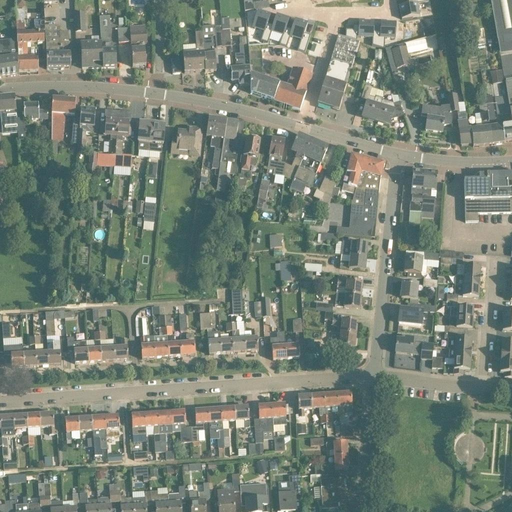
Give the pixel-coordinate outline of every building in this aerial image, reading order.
[(26,23),(25,0),(17,0),(18,23),(26,23)] [(427,0),(408,0),(406,0),(406,1),(407,6),(399,8),(401,21),(419,18),(417,6),(428,4),(427,0)] [(511,0),(489,0),(499,56),(511,54),(511,0)] [(271,33),(273,27),(272,27),(267,25),(270,16),(257,12),(252,28),(263,32),(260,42),(268,44),(271,33)] [(84,14),(74,15),(75,34),(85,34),(84,14)] [(273,27),(271,33),(282,36),(279,46),(286,49),(290,38),(289,38),(292,31),(291,31),(286,29),(289,20),(276,16),(272,27),(273,27)] [(112,45),(110,45),(109,19),(100,19),(101,44),(102,64),(102,69),(102,70),(116,69),(115,51),(112,52),(112,45)] [(294,21),(291,31),(292,31),(289,38),(290,38),(301,41),(297,52),(305,54),(310,37),(304,35),(307,25),(294,21)] [(345,31),(345,39),(356,42),(357,38),(372,39),(373,33),(374,24),(358,23),(358,27),(352,26),(352,31),(345,31)] [(16,25),(17,46),(18,73),(38,72),(37,50),(27,50),(27,45),(44,44),(43,33),(44,33),(44,24),(40,24),(40,28),(34,28),(34,33),(24,34),(24,24),(16,25)] [(372,39),(372,47),(384,51),(385,40),(395,40),(396,25),(380,24),(380,33),(373,33),(372,39)] [(46,48),(68,48),(68,34),(60,34),(60,27),(44,27),(45,42),(46,42),(46,48)] [(221,28),(214,28),(214,32),(215,37),(216,49),(224,49),(222,32),(222,28),(221,28)] [(118,45),(130,44),(130,35),(129,30),(117,30),(118,45)] [(483,30),(474,31),(476,46),(485,45),(483,30)] [(230,31),(222,32),(224,49),(231,48),(230,31)] [(130,35),(130,44),(132,68),(146,68),(144,51),(137,51),(137,44),(147,43),(146,34),(130,35)] [(182,56),(183,65),(184,75),(204,73),(205,74),(202,40),(202,34),(195,34),(196,46),(197,55),(182,56)] [(202,40),(205,74),(216,73),(213,37),(208,38),(208,40),(202,40)] [(339,112),(341,102),(359,44),(356,43),(345,39),(338,37),(320,96),(317,105),(318,106),(319,104),(331,107),(330,109),(339,112)] [(236,71),(230,71),(231,80),(231,84),(239,84),(239,88),(250,87),(249,73),(247,49),(248,49),(247,39),(239,39),(240,55),(240,58),(235,59),(236,71)] [(443,39),(436,41),(439,53),(446,52),(443,39)] [(81,45),(82,60),(82,70),(97,69),(97,65),(102,64),(101,44),(81,45)] [(0,47),(0,60),(0,61),(2,79),(18,77),(18,73),(17,46),(0,47)] [(70,48),(68,48),(46,48),(46,72),(47,72),(47,70),(57,69),(57,68),(59,68),(59,70),(62,70),(70,70),(70,48)] [(405,49),(391,52),(395,71),(410,67),(405,49)] [(181,75),(179,60),(171,61),(172,76),(181,75)] [(254,72),(249,73),(250,87),(251,95),(300,112),(305,95),(312,76),(293,70),(287,88),(263,80),(262,70),(254,70),(254,72)] [(493,85),(504,83),(502,71),(491,73),(493,85)] [(496,96),(505,94),(504,86),(495,88),(496,96)] [(365,87),(360,102),(366,104),(365,109),(362,119),(376,123),(382,102),(382,100),(376,98),(375,99),(369,97),(371,89),(369,88),(365,87)] [(447,98),(449,107),(450,114),(459,112),(456,96),(447,98)] [(0,114),(0,120),(16,118),(15,98),(0,99),(0,114)] [(494,105),(495,105),(497,116),(509,115),(507,98),(494,100),(494,105)] [(74,117),(75,102),(52,100),(51,115),(51,143),(59,142),(62,142),(62,125),(64,124),(65,116),(74,117)] [(393,105),(382,102),(376,123),(389,127),(391,121),(403,118),(399,103),(393,105)] [(478,131),(471,132),(473,148),(479,148),(491,147),(489,129),(487,106),(486,106),(486,105),(481,106),(479,106),(481,121),(476,122),(478,131)] [(493,105),(487,106),(489,129),(491,147),(504,145),(501,128),(496,128),(493,105)] [(31,119),(32,121),(48,120),(47,112),(38,113),(38,106),(23,107),(24,120),(31,119)] [(422,108),(421,119),(420,126),(426,126),(425,132),(442,134),(443,127),(452,126),(450,114),(449,107),(441,109),(440,110),(422,108)] [(78,142),(78,147),(77,150),(84,151),(85,134),(93,135),(94,129),(95,113),(80,112),(79,128),(78,142)] [(115,157),(118,114),(106,114),(105,129),(103,129),(103,137),(110,137),(110,142),(109,142),(109,156),(115,157)] [(118,114),(115,157),(114,168),(131,169),(131,157),(121,156),(122,143),(122,138),(130,139),(130,131),(129,131),(130,115),(118,114)] [(473,148),(471,132),(471,131),(467,131),(465,115),(457,116),(461,148),(473,146),(473,148)] [(219,171),(226,122),(223,122),(208,120),(207,130),(206,137),(211,138),(210,149),(215,149),(212,170),(219,171)] [(226,122),(219,171),(213,212),(221,213),(227,175),(236,176),(243,133),(237,132),(238,124),(230,123),(226,122)] [(150,153),(150,144),(152,126),(145,125),(139,125),(138,143),(137,152),(150,153)] [(152,126),(150,144),(150,153),(161,154),(162,146),(163,146),(164,127),(152,126)] [(511,131),(511,126),(501,128),(504,145),(504,143),(511,142),(511,131)] [(199,158),(201,140),(202,130),(191,129),(191,134),(178,133),(177,141),(172,140),(171,151),(188,153),(187,157),(199,158)] [(291,168),(285,165),(284,179),(293,182),(311,141),(298,136),(291,152),(297,155),(291,168)] [(256,161),(257,154),(259,144),(258,143),(257,141),(253,141),(252,142),(246,141),(243,157),(240,157),(239,165),(242,165),(241,171),(248,172),(249,167),(255,168),(256,161)] [(273,177),(284,179),(285,165),(280,164),(284,143),(272,141),(267,171),(274,172),(273,177)] [(328,149),(311,141),(293,182),(289,190),(302,196),(305,187),(310,189),(328,149)] [(354,196),(357,187),(359,177),(364,160),(351,156),(346,174),(344,173),(343,178),(345,179),(341,193),(354,196)] [(364,160),(359,177),(357,187),(378,192),(380,180),(384,165),(364,160)] [(88,166),(86,186),(94,187),(96,167),(88,166)] [(238,180),(235,192),(244,193),(247,172),(241,171),(239,180),(238,180)] [(511,176),(498,176),(498,215),(511,214),(511,171),(511,176)] [(421,214),(424,174),(412,173),(411,191),(411,197),(412,197),(411,204),(410,204),(409,213),(421,214)] [(424,174),(421,214),(421,219),(432,220),(433,213),(433,208),(434,208),(435,193),(437,175),(424,174)] [(477,216),(498,215),(498,176),(474,177),(474,181),(464,181),(464,202),(465,224),(477,224),(477,216)] [(330,200),(334,189),(336,182),(325,177),(318,192),(316,191),(313,199),(328,206),(330,200)] [(40,180),(39,196),(50,196),(50,180),(40,180)] [(260,183),(258,200),(266,201),(268,185),(260,183)] [(375,228),(378,192),(357,187),(354,196),(350,212),(349,230),(337,229),(336,236),(338,236),(371,239),(372,228),(375,228)] [(339,190),(334,189),(330,200),(336,201),(339,190)] [(137,215),(136,220),(143,221),(143,217),(144,203),(136,203),(135,215),(137,215)] [(145,205),(143,223),(153,225),(155,206),(145,205)] [(338,236),(336,236),(321,235),(320,242),(338,244),(338,236)] [(281,237),(269,237),(270,250),(281,249),(281,237)] [(341,256),(350,257),(366,259),(367,246),(351,244),(342,243),(341,256)] [(438,263),(438,260),(439,257),(424,255),(424,262),(438,263)] [(349,271),(348,271),(364,272),(366,259),(350,257),(349,264),(340,263),(339,270),(349,271)] [(420,275),(422,260),(405,259),(403,274),(420,275)] [(288,263),(280,264),(281,283),(289,282),(288,263)] [(304,265),(303,272),(321,274),(321,266),(304,265)] [(480,268),(464,267),(463,278),(479,279),(479,278),(480,268)] [(454,288),(463,288),(479,289),(479,279),(463,278),(455,277),(454,288)] [(422,288),(436,290),(437,282),(423,281),(422,288)] [(362,284),(346,283),(337,282),(337,288),(346,289),(345,296),(361,298),(362,284)] [(409,301),(409,306),(417,307),(418,301),(416,301),(417,286),(402,285),(401,300),(409,301)] [(479,289),(463,288),(454,288),(454,295),(462,295),(462,299),(478,300),(479,289)] [(241,291),(231,292),(233,317),(243,316),(241,291)] [(254,317),(254,301),(249,301),(249,291),(246,291),(247,318),(254,317)] [(344,309),(344,310),(359,311),(361,298),(345,296),(336,295),(334,308),(344,309)] [(450,309),(449,319),(472,320),(473,309),(457,308),(457,303),(446,303),(446,309),(450,309)] [(317,305),(316,312),(331,314),(332,307),(317,305)] [(419,307),(417,307),(409,306),(408,306),(407,311),(400,311),(398,325),(420,327),(421,313),(418,313),(419,307)] [(331,314),(316,312),(305,310),(302,326),(323,329),(324,321),(331,322),(333,314),(331,314)] [(503,322),(511,322),(511,311),(503,311),(503,322)] [(200,331),(207,331),(210,331),(209,315),(199,316),(200,331)] [(153,338),(154,346),(155,360),(168,359),(167,346),(165,317),(159,318),(160,330),(161,335),(159,335),(159,338),(153,338)] [(165,317),(167,346),(168,359),(181,358),(180,345),(175,345),(174,337),(172,337),(170,317),(165,317)] [(445,328),(444,334),(455,335),(456,330),(472,331),(472,320),(449,319),(449,328),(445,328)] [(301,321),(292,322),(293,334),(301,333),(301,321)] [(341,328),(340,335),(356,336),(357,323),(341,321),(332,321),(332,327),(341,328)] [(511,322),(503,322),(502,333),(511,333),(511,322)] [(46,338),(55,338),(54,323),(45,323),(46,338)] [(1,324),(2,341),(10,340),(9,324),(1,324)] [(232,333),(232,341),(233,354),(245,354),(244,340),(240,341),(239,332),(237,332),(237,324),(231,325),(232,333)] [(252,340),(244,340),(245,354),(258,353),(256,331),(251,332),(252,340)] [(94,351),(87,351),(88,364),(101,364),(100,350),(100,342),(99,334),(93,334),(94,342),(93,342),(94,351)] [(207,335),(208,346),(208,356),(221,355),(220,342),(220,334),(207,335)] [(471,341),(461,340),(455,340),(455,335),(444,334),(444,340),(447,340),(446,350),(449,350),(471,351),(471,341)] [(186,344),(180,345),(181,358),(195,357),(193,335),(185,336),(186,344)] [(354,349),(356,336),(340,335),(339,341),(330,340),(329,347),(339,348),(354,349)] [(141,361),(155,360),(154,346),(153,338),(140,339),(141,361)] [(74,353),(74,355),(74,365),(88,364),(87,351),(86,343),(73,344),(73,339),(67,340),(67,353),(74,353)] [(293,347),(285,348),(286,361),(299,360),(298,339),(293,339),(293,347)] [(113,349),(114,363),(128,362),(126,340),(121,341),(122,349),(113,349)] [(272,362),(286,361),(285,348),(277,348),(276,340),(271,340),(272,362)] [(432,362),(433,346),(418,345),(418,344),(412,344),(412,341),(405,340),(405,342),(396,341),(395,355),(411,356),(417,357),(417,356),(420,357),(420,361),(432,362)] [(220,342),(221,355),(233,354),(232,341),(220,342)] [(511,343),(501,342),(501,353),(511,353),(511,343)] [(47,345),(47,354),(48,367),(61,366),(59,344),(47,345)] [(11,357),(11,360),(11,370),(24,369),(23,355),(23,347),(3,348),(4,357),(11,357)] [(113,349),(100,350),(101,364),(114,363),(113,349)] [(448,360),(454,361),(470,362),(471,351),(449,350),(448,360)] [(511,353),(501,353),(500,363),(511,364),(511,353)] [(47,354),(43,354),(35,355),(36,368),(48,367),(47,354)] [(35,355),(23,355),(24,369),(36,368),(35,355)] [(469,372),(470,362),(454,361),(453,376),(463,377),(463,372),(469,372)] [(500,374),(504,374),(504,379),(511,379),(511,364),(500,363),(500,364),(500,374)] [(337,395),(324,396),(326,425),(326,431),(331,430),(330,417),(331,417),(331,409),(338,409),(337,395)] [(344,408),(344,416),(352,415),(351,395),(337,395),(338,409),(344,408)] [(324,396),(311,397),(312,411),(319,410),(319,418),(320,418),(320,425),(326,425),(324,396)] [(312,411),(311,397),(297,398),(299,419),(304,419),(303,411),(312,411)] [(286,427),(285,416),(285,406),(271,407),(273,428),(286,427)] [(273,434),(273,428),(271,407),(258,408),(259,419),(254,419),(255,445),(262,445),(261,435),(273,434)] [(249,429),(249,419),(248,409),(234,410),(235,423),(243,422),(244,430),(249,429)] [(222,424),(221,410),(208,411),(209,425),(209,432),(217,432),(218,449),(224,449),(222,431),(222,424)] [(235,423),(234,410),(221,410),(222,424),(235,423)] [(209,425),(208,411),(194,412),(196,429),(191,430),(192,444),(198,443),(198,433),(203,433),(203,425),(209,425)] [(186,430),(185,423),(184,413),(171,414),(172,427),(172,434),(180,433),(181,444),(192,444),(191,430),(186,430)] [(172,427),(171,414),(158,415),(160,454),(166,454),(164,428),(172,427)] [(54,436),(54,425),(53,415),(39,416),(40,429),(48,429),(49,437),(54,436)] [(160,454),(158,415),(144,416),(145,429),(153,428),(155,455),(160,454)] [(40,429),(39,416),(26,417),(27,430),(40,429)] [(145,429),(144,416),(131,417),(132,437),(146,436),(145,429)] [(27,430),(26,417),(13,418),(14,431),(27,430)] [(120,438),(119,427),(118,417),(105,418),(106,439),(120,438)] [(0,418),(0,421),(1,432),(1,440),(6,439),(15,439),(14,431),(13,418),(0,418)] [(106,439),(105,418),(91,419),(92,433),(93,441),(93,448),(94,458),(102,457),(101,439),(106,439)] [(79,433),(87,433),(92,433),(91,419),(78,420),(79,433)] [(79,433),(78,420),(65,421),(66,442),(72,441),(71,434),(79,433)] [(352,439),(352,430),(340,430),(340,439),(352,439)] [(283,439),(273,439),(274,453),(284,453),(283,439)] [(331,450),(332,458),(347,457),(346,444),(326,445),(326,450),(331,450)] [(147,454),(133,454),(134,462),(147,461),(147,454)] [(121,455),(107,456),(108,464),(122,463),(121,455)] [(348,471),(347,457),(332,458),(332,466),(320,467),(321,477),(335,476),(334,472),(348,471)] [(258,463),(260,475),(268,474),(265,462),(258,463)] [(148,469),(133,470),(134,478),(143,477),(143,483),(149,483),(148,469)] [(217,492),(218,508),(218,511),(234,511),(233,502),(233,494),(240,493),(239,487),(239,475),(231,476),(232,491),(217,492)] [(9,477),(9,485),(27,484),(26,476),(9,477)] [(320,483),(321,501),(322,511),(338,510),(339,510),(339,506),(340,506),(339,489),(344,488),(343,480),(320,482),(320,477),(309,477),(310,483),(320,483)] [(294,511),(294,496),(300,496),(299,478),(289,478),(290,490),(279,490),(279,497),(280,511),(294,511)] [(190,493),(191,509),(190,511),(205,511),(204,503),(210,502),(209,485),(203,485),(203,494),(200,494),(199,493),(190,493)] [(27,506),(27,511),(40,511),(40,509),(45,509),(43,486),(38,487),(39,505),(27,506)] [(50,508),(50,511),(62,511),(63,508),(62,503),(50,504),(49,486),(43,486),(45,509),(50,508)] [(97,500),(98,508),(97,511),(110,511),(110,504),(115,504),(114,486),(108,486),(109,499),(97,500)] [(120,508),(120,511),(133,511),(133,507),(132,500),(124,500),(124,498),(120,498),(120,493),(121,493),(120,486),(114,486),(115,504),(120,503),(120,508)] [(260,511),(260,507),(266,507),(265,486),(258,486),(239,487),(240,493),(241,502),(246,502),(246,511),(260,511)] [(167,496),(168,505),(168,511),(180,511),(180,505),(185,505),(184,488),(178,489),(179,495),(167,496)] [(133,507),(133,511),(150,511),(149,493),(144,494),(145,507),(133,507)] [(149,493),(150,511),(168,511),(168,505),(167,496),(158,497),(157,493),(149,493)] [(79,495),(80,511),(97,511),(98,508),(87,509),(86,494),(79,495)] [(63,508),(62,511),(80,511),(79,495),(71,495),(72,508),(63,508)]
